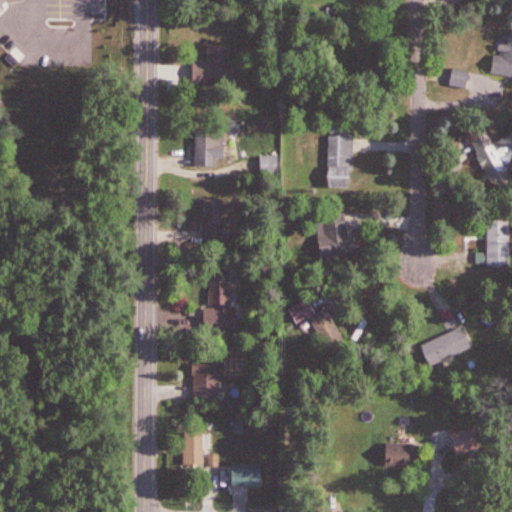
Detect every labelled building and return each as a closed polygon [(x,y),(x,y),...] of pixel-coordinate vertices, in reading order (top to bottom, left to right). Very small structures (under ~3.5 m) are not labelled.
[(499,73),(511,74),(511,29),(506,28),(499,73)] [(197,83),(232,83),(233,41),(197,40),(197,83)] [(502,191),(511,185),(511,163),(508,156),(511,154),(511,135),(498,142),(491,127),(475,134),(502,191)] [(223,159),(229,159),(229,129),(199,129),(199,165),(223,165),(223,159)] [(332,134),(332,186),(356,186),(356,134),(332,134)] [(281,173),(281,155),(262,155),(262,173),(281,173)] [(226,198),(207,197),(206,241),(225,241),(226,198)] [(324,256),(363,254),(362,236),(351,236),(350,212),(322,213),(324,256)] [(511,218),(493,219),(493,266),(511,265),(511,218)] [(236,271),(213,272),(213,306),(206,307),(206,329),(236,329),(236,271)] [(331,307),(319,313),(313,299),(294,307),(300,322),(314,316),(330,353),(347,346),(331,307)] [(474,346),(465,326),(424,344),(433,365),(474,346)] [(223,393),(223,363),(196,363),(196,393),(223,393)] [(207,465),(207,431),(187,431),(187,465),(207,465)] [(391,465),(418,465),(418,443),(391,443),(391,465)] [(235,485),(267,485),(267,462),(235,462),(235,485)]
